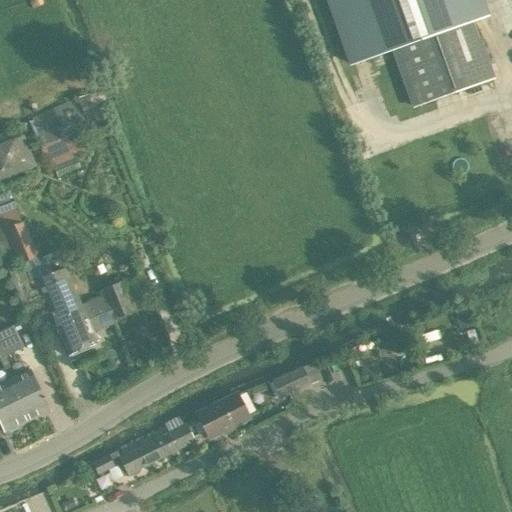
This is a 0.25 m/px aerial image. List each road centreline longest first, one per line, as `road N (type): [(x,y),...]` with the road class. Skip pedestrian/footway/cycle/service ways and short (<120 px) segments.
road 1 (tertiary): [(0,472),(241,346),(511,230)]
road 2 (unclassified): [(105,511),(293,418),(511,346)]
